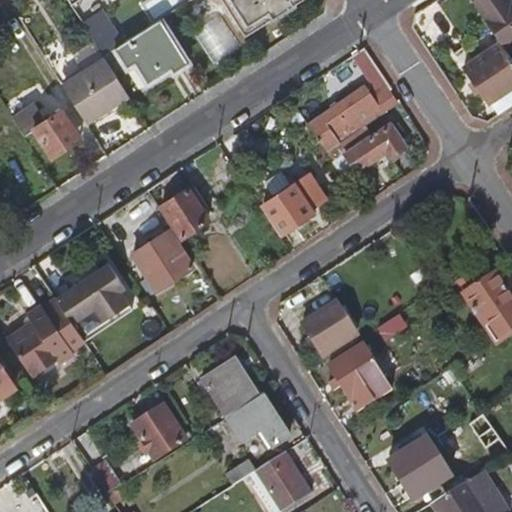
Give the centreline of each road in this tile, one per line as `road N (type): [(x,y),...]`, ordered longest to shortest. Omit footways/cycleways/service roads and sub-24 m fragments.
road 1 (residential): [(0,259),(370,14)]
road 2 (residential): [(0,466),(243,304)]
road 3 (residential): [(243,304),(461,158)]
road 4 (residential): [(243,304),(374,511)]
road 5 (residential): [(461,158),(370,14)]
